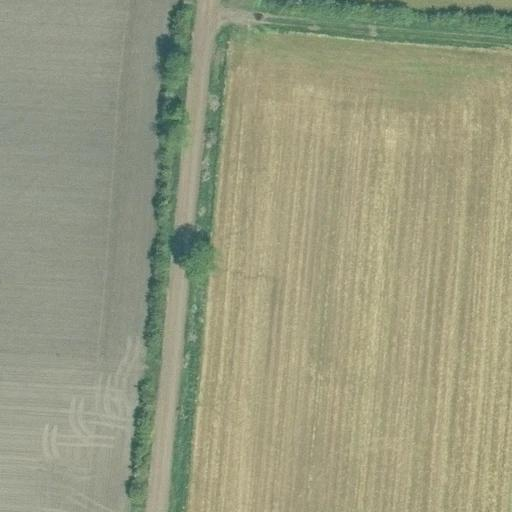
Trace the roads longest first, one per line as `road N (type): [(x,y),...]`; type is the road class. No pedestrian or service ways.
road 1 (track): [(206,16),(156,511)]
road 2 (track): [(511,43),(206,16)]
